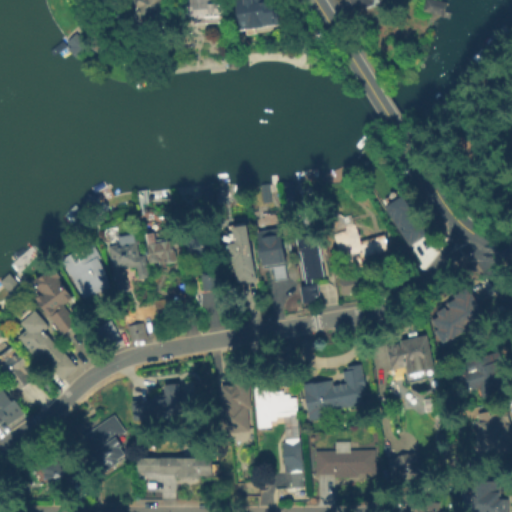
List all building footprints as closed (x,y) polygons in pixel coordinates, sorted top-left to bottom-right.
[(138,2),(139,0),(164,0),(163,2),(173,7),(166,22),(155,16),(150,25),(138,19),(145,5),(138,2)] [(190,20),(190,0),(224,0),(224,20),(190,20)] [(242,27),(238,0),(276,0),(279,22),(242,27)] [(395,0),(354,14),(349,0),(395,0)] [(75,54),(86,43),(74,32),(64,43),(75,54)] [(384,205),(408,245),(425,234),(401,195),(384,205)] [(397,230),(428,211),(442,233),(411,252),(397,230)] [(341,267),(331,232),(357,224),(362,240),(389,232),(395,252),(341,267)] [(250,225),(255,283),(237,284),(232,227),(250,225)] [(192,264),(187,237),(221,230),(226,258),(192,264)] [(288,281),(276,281),(275,266),(261,266),(259,232),(286,231),(288,281)] [(112,249),(175,238),(179,261),(130,270),(133,284),(118,287),(112,249)] [(309,308),(301,245),(321,242),(326,280),(316,281),(319,306),(309,308)] [(91,304),(68,266),(95,250),(118,288),(91,304)] [(68,334),(31,289),(53,271),(75,297),(63,307),(79,325),(68,334)] [(0,283),(10,295),(19,288),(7,273),(0,278),(0,283)] [(204,276),(218,275),(220,293),(205,295),(204,276)] [(340,281),(358,280),(359,293),(341,293),(340,281)] [(470,323),(437,333),(431,311),(463,302),(470,323)] [(46,334),(79,369),(64,383),(22,337),(30,330),(23,323),(36,311),(52,329),(46,334)] [(127,326),(131,341),(147,337),(143,322),(127,326)] [(403,345),(402,340),(429,334),(436,364),(394,373),(389,348),(403,345)] [(24,393),(0,368),(0,364),(16,349),(41,375),(24,393)] [(511,393),(489,402),(483,387),(473,391),(465,373),(498,359),(511,393)] [(364,380),(368,402),(339,407),(340,411),(316,415),(311,387),(335,383),(335,386),(346,384),(343,367),(361,364),(364,380)] [(250,431),(227,434),(222,387),(231,385),(230,380),(248,378),(251,408),(248,409),(250,431)] [(27,414),(13,425),(9,420),(0,427),(0,382),(2,381),(27,414)] [(277,430),(265,432),(259,387),(291,383),(296,415),(275,418),(277,430)] [(185,392),(185,417),(159,417),(159,392),(185,392)] [(132,401),(150,399),(152,418),(134,420),(132,401)] [(471,456),(472,414),(510,414),(510,456),(471,456)] [(112,415),(128,433),(117,442),(128,454),(103,475),(77,445),(112,415)] [(293,491),(286,434),(302,432),(310,488),(293,491)] [(319,477),(319,452),(377,453),(377,477),(319,477)] [(388,455),(390,478),(418,476),(416,453),(388,455)] [(199,458),(199,463),(214,463),(214,478),(178,478),(178,473),(165,473),(165,457),(199,458)] [(40,482),(67,483),(67,464),(41,463),(40,482)] [(503,490),(503,500),(511,500),(511,511),(478,511),(478,490),(503,490)]
